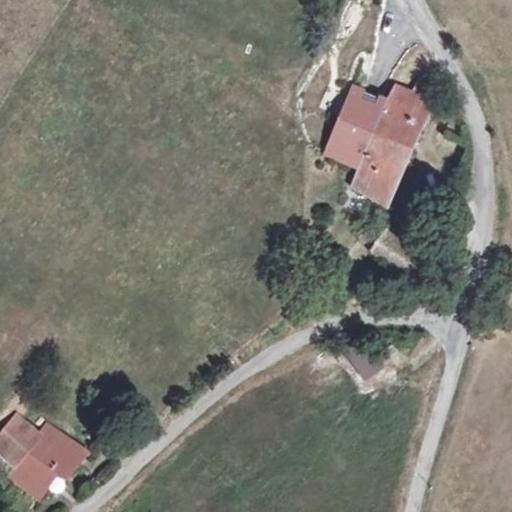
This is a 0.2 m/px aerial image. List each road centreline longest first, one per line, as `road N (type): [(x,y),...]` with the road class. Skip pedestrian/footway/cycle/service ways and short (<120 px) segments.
road 1 (residential): [(84,511),(217,390),(283,346),(350,317),(405,312),(439,320),(461,336)]
road 2 (unclassified): [(420,0),(483,118),(492,166),(485,258),(461,336)]
road 3 (unclassified): [(461,336),(413,511)]
